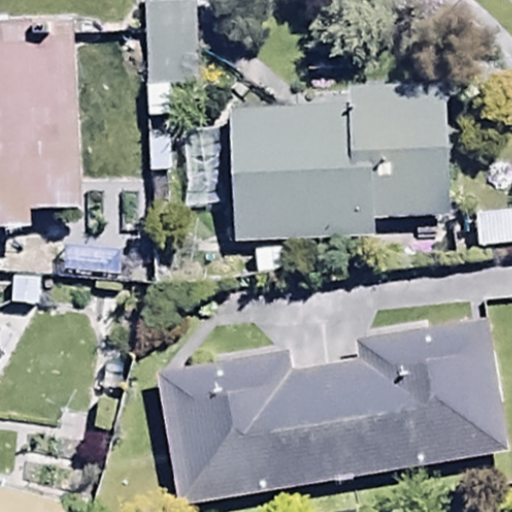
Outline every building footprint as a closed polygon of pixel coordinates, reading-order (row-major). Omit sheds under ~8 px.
[(193,12),(146,12),(147,96),(193,96),(193,12)] [(74,29),(0,31),(0,248),(39,248),(38,226),(80,225),(74,29)] [(355,123),(233,125),(237,254),(376,251),(376,230),(456,229),(454,100),(355,101),(355,123)] [(511,223),(478,225),(480,259),(511,256),(511,223)] [(158,387),(178,511),(221,511),(511,465),(490,336),(361,357),(364,375),(294,387),(290,366),(158,387)] [(34,511),(0,502),(0,511),(34,511)]
